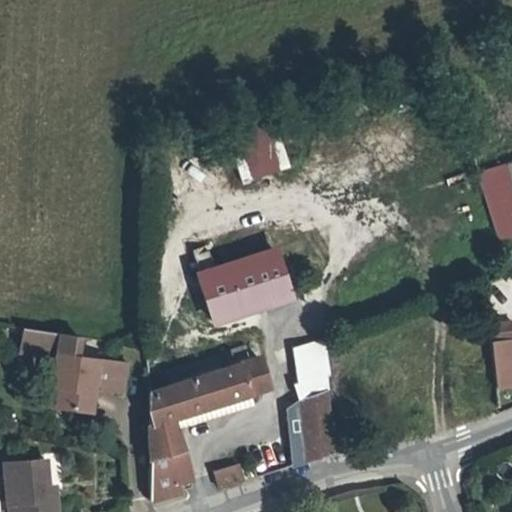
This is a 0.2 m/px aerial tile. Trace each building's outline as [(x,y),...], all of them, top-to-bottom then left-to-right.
[(245,175),(280,172),(276,122),(241,125),(245,175)] [(476,172),(501,249),(511,245),(511,191),(503,163),(476,172)] [(276,250),(199,275),(214,321),(291,296),(276,250)] [(478,312),(488,310),(483,283),(473,286),(478,312)] [(506,343),(503,323),(480,327),(483,347),(506,343)] [(80,336),(26,327),(22,348),(59,354),(53,384),(60,385),(57,406),(88,412),(93,387),(100,388),(100,391),(122,395),(126,365),(76,357),(80,336)] [(325,373),(323,339),(291,349),(296,381),(292,382),(296,397),(303,461),(327,453),(330,452),(325,373)] [(243,350),(164,374),(168,387),(147,393),(147,421),(145,422),(147,505),(170,498),(176,496),(174,484),(188,481),(169,418),(265,390),(258,359),(246,362),(243,350)] [(60,385),(53,384),(50,405),(57,406),(60,385)] [(42,460),(1,463),(4,505),(12,504),(12,511),(52,511),(52,496),(44,497),(44,488),(42,460)] [(216,490),(236,483),(242,481),(237,465),(211,473),(216,490)] [(52,488),(44,488),(44,497),(52,496),(52,488)]
